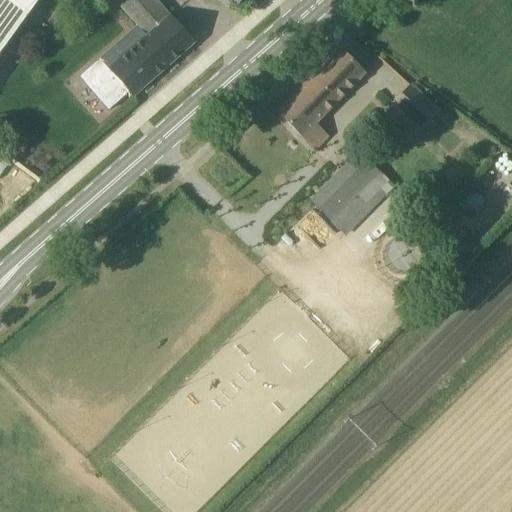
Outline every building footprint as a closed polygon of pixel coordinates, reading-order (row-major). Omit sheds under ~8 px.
[(0,0),(0,61),(44,0),(0,0)] [(146,38),(109,71),(132,96),(193,43),(171,19),(162,8),(155,0),(129,0),(121,8),(146,38)] [(365,76),(353,65),(339,51),(278,113),(316,151),(329,138),(317,125),(365,76)] [(440,114),(412,84),(390,105),(419,135),(440,114)] [(329,223),(380,172),(360,151),(309,203),(329,223)]
